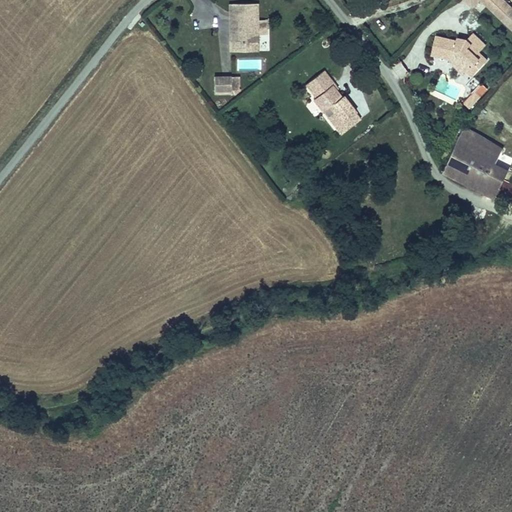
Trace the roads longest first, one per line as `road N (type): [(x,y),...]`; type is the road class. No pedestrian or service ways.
road 1 (unclassified): [(327,0),(403,100),(435,172),(457,192),(511,216)]
road 2 (unclassified): [(146,0),(0,179)]
